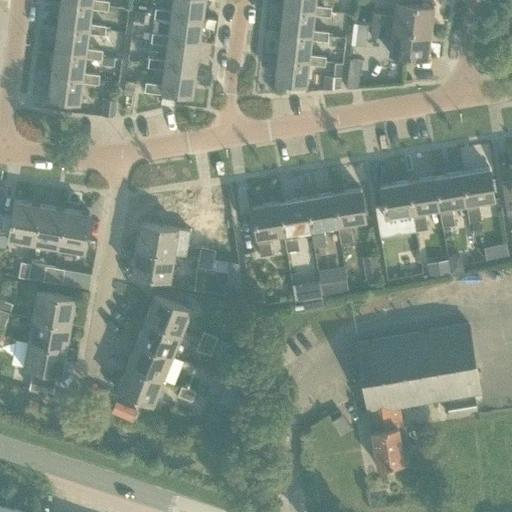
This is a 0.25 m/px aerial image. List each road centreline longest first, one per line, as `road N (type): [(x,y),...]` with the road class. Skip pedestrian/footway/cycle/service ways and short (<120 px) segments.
road 1 (residential): [(233,134),(468,95)]
road 2 (residential): [(89,375),(119,194),(116,155)]
road 3 (tertiary): [(194,511),(0,447)]
road 4 (residential): [(1,151),(20,0)]
road 5 (residential): [(233,134),(229,91),(241,0)]
